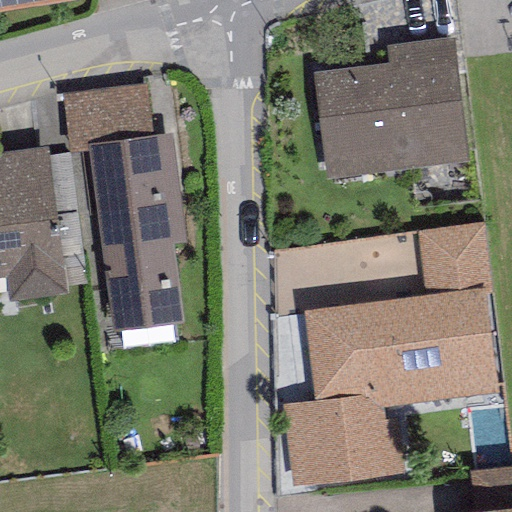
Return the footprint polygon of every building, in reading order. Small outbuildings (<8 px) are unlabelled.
[(77,0),(0,0),(0,21),(79,8),(77,0)] [(456,30),(387,39),(389,55),(312,66),(326,174),(399,163),(416,157),(470,149),(456,30)] [(146,79),(65,88),(72,143),(87,142),(108,322),(183,313),(174,235),(184,234),(171,122),(151,124),(146,79)] [(0,292),(65,285),(48,139),(0,144),(0,292)] [(424,284),(490,275),(482,216),(416,226),(424,284)] [(490,275),(424,284),(304,300),(316,391),(281,395),(293,480),(404,466),(395,397),(504,383),(490,275)] [(511,511),(511,489),(475,493),(469,495),(463,498),(459,502),(455,508),(454,511),(511,511)]
